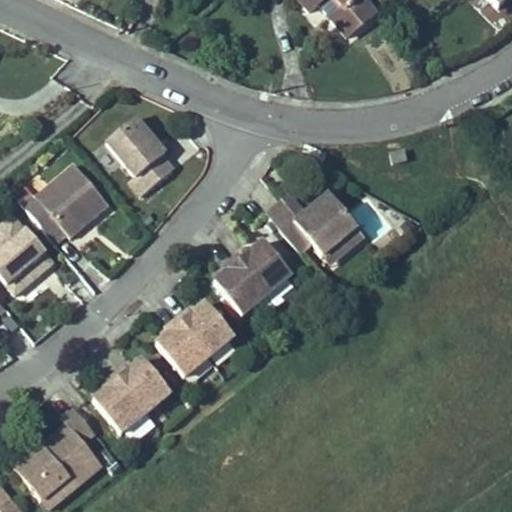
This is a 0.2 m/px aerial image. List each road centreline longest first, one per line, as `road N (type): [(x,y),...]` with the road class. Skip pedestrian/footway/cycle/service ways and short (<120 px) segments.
road 1 (residential): [(0,393),(125,296),(217,196),(241,112)]
road 2 (residential): [(241,112),(312,129),(382,122),(469,92),(511,60)]
road 3 (residential): [(0,0),(241,112)]
